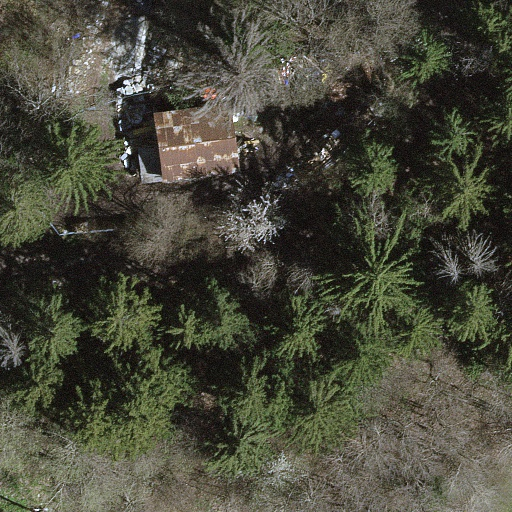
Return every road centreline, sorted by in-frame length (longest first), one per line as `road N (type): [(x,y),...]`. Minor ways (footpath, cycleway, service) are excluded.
road 1 (track): [(0,284),(233,241),(438,151)]
road 2 (track): [(501,0),(438,151)]
